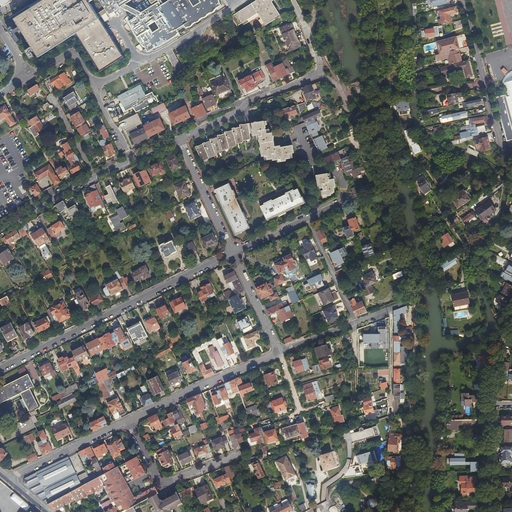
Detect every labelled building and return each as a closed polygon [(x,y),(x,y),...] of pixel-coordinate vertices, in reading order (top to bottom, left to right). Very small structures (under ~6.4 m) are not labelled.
[(44,0),(37,5),(14,19),(30,45),(24,49),(29,57),(33,55),(30,50),(32,48),(37,56),(61,42),(75,33),(87,53),(99,71),(122,57),(111,38),(99,19),(108,13),(109,12),(109,14),(110,14),(111,15),(112,15),(122,9),(120,6),(123,4),(123,3),(127,0),(44,0)] [(159,48),(159,47),(180,34),(178,30),(185,26),(187,29),(223,6),(219,0),(168,0),(170,1),(168,2),(166,0),(164,0),(162,1),(160,0),(149,0),(153,5),(141,13),(136,16),(134,17),(135,19),(130,23),(131,25),(133,29),(132,29),(145,49),(145,48),(149,53),(157,48),(157,49),(159,48)] [(256,14),(264,26),(279,16),(270,2),(272,1),(271,0),(256,0),(229,18),(236,28),(256,14)] [(122,9),(136,16),(141,13),(123,4),(120,6),(122,9)] [(457,13),(456,7),(447,9),(439,11),(441,17),(450,14),(457,13)] [(450,23),(452,23),(450,14),(441,17),(441,19),(447,18),(449,18),(450,23)] [(457,29),(464,27),(462,20),(455,22),(457,29)] [(280,30),(285,40),(296,36),(294,31),(294,30),(292,26),(291,25),(280,30)] [(436,27),(428,29),(428,30),(426,31),(427,37),(439,36),(438,29),(436,29),(436,27)] [(224,36),(228,45),(232,43),(229,34),(224,36)] [(296,36),(285,40),(289,52),(300,47),(300,46),(301,46),(299,41),(298,41),(296,36)] [(458,50),(459,49),(456,37),(436,42),(439,55),(458,50)] [(454,64),(461,62),(458,50),(439,55),(436,56),(438,61),(445,59),(447,58),(449,65),(454,64)] [(276,68),(275,69),(278,76),(280,79),(287,75),(288,75),(294,72),(292,67),(291,67),(287,60),(284,61),(284,62),(278,65),(279,66),(276,68)] [(446,66),(441,68),(443,76),(456,73),(455,70),(461,69),(461,71),(465,70),(467,77),(472,76),(468,61),(454,65),(454,64),(449,65),(446,66)] [(275,69),(272,63),(267,65),(268,68),(273,78),(278,76),(275,69)] [(245,88),(247,92),(258,87),(255,83),(264,78),(261,70),(238,82),(242,90),(245,88)] [(511,70),(510,71),(507,73),(504,77),(503,82),(506,95),(511,118),(511,70)] [(64,73),(50,81),(53,85),(55,84),(59,90),(63,87),(65,86),(66,87),(72,83),(69,79),(68,79),(64,73)] [(211,84),(217,96),(231,90),(225,78),(211,84)] [(368,79),(365,80),(363,81),(364,81),(364,82),(363,83),(363,84),(364,84),(365,88),(365,89),(367,89),(367,91),(370,90),(371,90),(369,81),(368,80),(369,80),(368,79)] [(37,85),(28,90),(32,95),(40,89),(37,85)] [(310,86),(302,89),(304,93),(302,93),(306,102),(316,99),(311,85),(310,86)] [(140,86),(117,97),(123,108),(146,96),(140,86)] [(67,108),(70,113),(78,108),(75,103),(78,101),(73,93),(63,99),(65,103),(66,102),(69,107),(67,108)] [(450,106),(459,104),(458,98),(463,97),(463,93),(447,95),(450,106)] [(212,95),(202,100),(203,101),(206,109),(216,104),(212,95)] [(495,98),(496,100),(507,142),(511,140),(511,118),(506,95),(495,98)] [(409,108),(408,99),(398,100),(399,109),(409,108)] [(312,102),(316,111),(318,110),(320,108),(324,109),(325,105),(312,102)] [(304,103),(298,105),(299,108),(300,114),(306,107),(304,103)] [(194,112),(197,119),(207,114),(202,104),(195,108),(194,105),(191,107),(193,110),(191,111),(192,113),(194,112)] [(0,121),(5,119),(10,127),(16,123),(11,114),(12,114),(10,110),(9,111),(5,105),(0,108),(0,121)] [(160,105),(152,109),(152,111),(154,114),(155,115),(162,111),(160,105)] [(174,125),(191,117),(186,106),(169,114),(174,125)] [(282,110),(282,111),(285,118),(297,114),(294,106),(282,110)] [(299,119),(298,126),(305,123),(309,133),(318,129),(314,119),(321,116),(318,110),(316,111),(299,119)] [(77,127),(85,122),(79,112),(70,117),(77,127)] [(466,112),(442,117),(443,123),(467,118),(466,112)] [(130,135),(135,144),(149,138),(145,128),(139,131),(137,127),(143,124),(139,115),(138,114),(119,123),(120,125),(122,124),(128,136),(130,135)] [(476,125),(489,122),(487,116),(469,120),(470,126),(476,125)] [(32,126),(40,122),(37,117),(29,121),(32,126)] [(144,127),(149,138),(165,130),(160,119),(144,127)] [(196,148),(202,161),(216,155),(216,154),(223,151),(222,151),(229,148),(229,147),(236,144),(236,143),(243,141),(243,139),(250,137),(255,136),(255,140),(258,140),(258,141),(259,146),(259,147),(260,149),(261,155),(263,155),(264,159),(269,158),(270,162),(273,161),(277,160),(277,163),(286,161),(286,159),(293,157),(292,153),(294,152),(292,144),(280,147),(280,145),(274,147),(273,138),(273,136),(272,136),(271,133),(269,133),(268,129),(265,130),(264,128),(265,128),(264,125),(267,124),(266,121),(256,123),(256,122),(254,123),(247,124),(242,125),(239,126),(240,127),(235,129),(235,128),(232,129),(232,131),(227,133),(227,132),(225,133),(225,135),(220,137),(220,136),(217,137),(218,138),(213,140),(210,141),(211,142),(206,145),(205,144),(203,145),(203,146),(199,148),(198,147),(196,148)] [(31,133),(35,138),(39,135),(38,133),(44,128),(40,122),(32,126),(29,128),(31,133)] [(91,132),(85,122),(77,127),(83,137),(89,133),(91,132)] [(109,139),(110,138),(104,125),(102,126),(99,128),(104,137),(103,140),(100,141),(99,143),(101,147),(103,147),(107,155),(110,154),(110,155),(116,153),(111,144),(108,146),(106,141),(106,138),(108,137),(109,139)] [(455,141),(479,136),(479,133),(486,131),(485,126),(476,128),(476,125),(470,126),(472,132),(460,134),(461,136),(455,138),(455,141)] [(83,137),(78,139),(79,142),(85,138),(86,140),(91,137),(89,133),(83,137)] [(312,140),(318,152),(327,148),(321,136),(312,140)] [(480,148),(481,153),(491,150),(488,137),(478,139),(478,140),(474,141),(477,149),(480,148)] [(67,154),(65,155),(67,159),(68,159),(71,166),(69,167),(72,174),(81,169),(77,163),(76,163),(73,156),(75,155),(72,151),(67,143),(62,145),(65,150),(63,151),(64,154),(66,153),(67,154)] [(413,145),(416,154),(422,151),(419,143),(413,145)] [(59,155),(60,157),(64,155),(60,149),(47,157),(48,159),(50,159),(54,156),(58,153),(59,155)] [(347,157),(344,149),(338,152),(338,153),(322,160),(325,167),(341,160),(347,157)] [(171,171),(176,169),(175,167),(179,165),(174,155),(165,159),(171,171)] [(348,162),(347,157),(341,160),(346,175),(351,173),(353,178),(357,177),(358,179),(361,178),(361,175),(364,174),(362,168),(354,170),(351,161),(348,162)] [(152,178),(160,174),(159,172),(164,169),(160,163),(148,168),(152,178)] [(55,174),(49,165),(44,168),(44,167),(42,168),(42,170),(35,174),(39,181),(48,175),(55,185),(60,182),(55,175),(56,175),(55,174)] [(56,171),(60,178),(68,173),(65,168),(63,170),(61,168),(58,170),(56,171)] [(140,188),(153,182),(147,169),(134,175),(140,188)] [(324,196),(325,199),(327,198),(327,197),(331,196),(331,194),(333,194),(333,193),(334,192),(334,188),(335,187),(334,179),(331,179),(330,177),(331,177),(330,173),(317,175),(320,189),(321,189),(322,191),(323,191),(324,196)] [(426,181),(423,176),(417,180),(420,184),(418,186),(424,195),(431,190),(425,182),(426,181)] [(135,188),(131,179),(127,181),(124,183),(120,185),(125,194),(130,192),(130,191),(135,188)] [(175,187),(179,195),(180,194),(182,198),(190,195),(184,182),(175,187)] [(229,221),(236,235),(249,228),(236,200),(237,199),(237,198),(236,199),(229,184),(215,190),(229,221)] [(41,193),(37,185),(31,189),(36,196),(41,193)] [(103,204),(94,185),(90,187),(93,193),(85,197),(90,208),(89,208),(90,211),(92,212),(94,211),(95,209),(95,208),(100,205),(99,205),(103,204)] [(123,202),(117,189),(112,191),(110,186),(105,189),(108,195),(104,197),(107,204),(111,202),(113,205),(117,203),(118,205),(123,202)] [(353,196),(360,192),(357,186),(350,189),(353,196)] [(260,207),(266,221),(304,203),(297,190),(260,207)] [(465,197),(462,192),(451,199),(457,209),(470,200),(467,196),(465,197)] [(68,209),(63,201),(57,205),(56,206),(62,216),(65,221),(79,213),(75,205),(68,209)] [(184,207),(191,221),(202,216),(195,201),(184,207)] [(495,210),(490,202),(475,212),(481,220),(495,210)] [(130,214),(129,213),(126,215),(122,208),(115,211),(118,216),(110,220),(116,231),(124,226),(122,223),(120,224),(118,222),(127,217),(126,216),(130,214)] [(475,217),(472,213),(463,220),(465,224),(475,217)] [(47,221),(42,214),(39,216),(43,224),(47,221)] [(344,228),(347,239),(354,236),(353,232),(359,229),(355,218),(348,221),(350,226),(344,228)] [(51,228),(47,230),(53,240),(61,236),(59,233),(64,229),(64,228),(66,227),(63,223),(62,225),(60,222),(51,227),(51,228)] [(42,229),(37,232),(43,243),(48,240),(42,229)] [(18,233),(16,230),(13,232),(5,238),(8,242),(12,249),(14,248),(11,244),(11,245),(10,243),(20,237),(17,233),(18,233)] [(317,233),(322,244),(328,241),(327,241),(322,231),(317,233)] [(43,243),(37,232),(31,236),(38,246),(42,244),(43,245),(44,245),(43,243)] [(201,239),(206,249),(217,243),(212,234),(201,239)] [(453,242),(448,234),(442,238),(444,241),(443,242),(443,243),(442,244),(444,248),(448,245),(450,248),(454,245),(452,243),(453,242)] [(163,253),(166,258),(177,252),(176,250),(180,248),(176,241),(173,243),(172,241),(168,243),(168,242),(160,246),(161,249),(160,250),(162,253),(163,253)] [(303,255),(313,250),(309,241),(302,244),(304,248),(301,249),(303,255)] [(370,242),(369,243),(361,245),(366,258),(366,257),(374,255),(374,254),(370,242)] [(186,244),(197,265),(201,263),(195,251),(196,251),(192,243),(189,244),(188,243),(186,244)] [(342,258),(347,255),(344,247),(330,254),(334,261),(336,260),(338,265),(344,262),(342,258)] [(0,255),(0,259),(4,265),(14,259),(8,250),(0,255)] [(313,250),(303,255),(306,260),(309,259),(311,262),(317,259),(313,250)] [(295,267),(295,266),(293,262),(293,261),(290,255),(283,259),(285,262),(282,264),(281,263),(276,265),(280,273),(285,271),(286,274),(291,272),(290,270),(295,267)] [(456,257),(449,261),(450,264),(451,265),(458,260),(456,257)] [(496,262),(507,269),(510,262),(499,257),(496,262)] [(151,277),(145,267),(141,269),(141,270),(133,274),(137,282),(145,278),(145,279),(151,277)] [(342,269),(335,272),(339,281),(346,278),(342,269)] [(44,277),(51,274),(48,270),(39,275),(41,279),(44,277)] [(511,273),(506,270),(504,273),(503,272),(502,272),(501,272),(500,275),(500,276),(501,276),(500,278),(511,284),(511,283),(511,282),(511,273)] [(237,295),(243,292),(234,271),(223,277),(227,284),(228,284),(231,282),(235,290),(232,292),(230,293),(229,291),(224,294),(227,300),(228,299),(237,295)] [(393,280),(403,276),(402,271),(392,275),(391,275),(393,280)] [(111,296),(127,288),(127,287),(123,281),(123,280),(118,272),(114,274),(118,280),(112,282),(109,284),(105,286),(106,288),(104,289),(104,290),(106,296),(107,296),(110,295),(111,296)] [(358,278),(363,289),(372,285),(376,282),(372,272),(358,278)] [(322,277),(321,274),(307,280),(308,283),(303,285),(306,292),(311,289),(310,286),(315,283),(317,289),(324,286),(321,280),(323,280),(322,277)] [(266,284),(269,290),(270,289),(284,282),(281,276),(274,280),(274,281),(273,282),(266,284)] [(511,286),(505,282),(503,286),(505,287),(502,294),(511,298),(511,286)] [(196,299),(188,283),(184,285),(188,291),(185,292),(190,302),(196,299)] [(258,294),(269,290),(266,284),(266,283),(260,287),(258,284),(256,284),(254,285),(258,294)] [(214,293),(209,284),(201,288),(202,291),(197,293),(202,302),(207,299),(206,297),(214,293)] [(328,288),(318,293),(324,306),(334,301),(328,288)] [(0,300),(7,297),(14,293),(17,292),(15,289),(6,294),(0,297),(0,296),(0,300)] [(269,290),(258,294),(261,300),(268,296),(272,294),(270,289),(269,290)] [(292,305),(300,301),(294,290),(287,294),(292,305)] [(75,295),(79,303),(81,302),(84,307),(89,304),(81,291),(75,295)] [(272,294),(268,296),(271,302),(279,298),(276,292),(272,294)] [(467,293),(452,296),(454,307),(469,304),(467,293)] [(90,300),(93,306),(102,301),(99,295),(90,300)] [(240,300),(237,295),(228,299),(229,302),(231,303),(230,304),(231,306),(234,307),(236,312),(238,311),(238,312),(242,310),(241,309),(245,307),(242,301),(240,302),(240,300)] [(504,309),(509,300),(500,295),(498,299),(501,301),(500,304),(502,305),(501,307),(504,309)] [(0,303),(2,307),(3,306),(3,307),(6,305),(5,305),(10,303),(7,297),(0,300),(0,303)] [(170,303),(175,313),(186,308),(181,298),(170,303)] [(361,315),(367,313),(362,302),(357,304),(354,299),(351,301),(350,300),(349,300),(356,317),(361,315)] [(47,311),(54,324),(59,322),(60,322),(61,322),(64,321),(64,320),(70,317),(62,303),(47,311)] [(269,316),(273,314),(276,312),(284,309),(281,303),(266,310),(269,316)] [(284,309),(276,312),(281,322),(282,322),(292,317),(293,316),(289,308),(292,307),(291,305),(284,309)] [(156,310),(161,318),(169,314),(165,306),(156,310)] [(333,306),(322,311),(328,323),(338,318),(336,314),(337,314),(335,309),(334,310),(333,306)] [(395,328),(397,327),(397,330),(399,330),(399,327),(399,324),(401,324),(400,321),(403,320),(401,314),(406,313),(405,310),(408,309),(407,306),(393,311),(394,316),(395,325),(395,328)] [(160,328),(154,315),(144,320),(150,333),(160,328)] [(34,330),(37,334),(39,333),(49,327),(48,324),(51,322),(48,316),(45,318),(34,324),(33,323),(31,324),(34,330)] [(247,332),(253,330),(248,320),(247,321),(245,318),(237,322),(241,331),(242,330),(243,332),(246,331),(247,332)] [(8,342),(18,337),(11,323),(0,329),(8,342)] [(148,337),(141,323),(140,323),(141,324),(128,330),(128,329),(127,329),(135,344),(135,343),(147,337),(147,338),(148,337)] [(19,329),(25,340),(30,337),(30,336),(34,334),(29,324),(24,326),(19,329)] [(363,335),(364,343),(379,343),(379,348),(387,347),(386,327),(379,327),(379,334),(363,335)] [(116,332),(113,333),(117,343),(120,342),(128,338),(127,336),(125,337),(120,328),(115,330),(116,332)] [(399,342),(399,336),(397,336),(397,330),(395,330),(394,330),(394,336),(394,365),(400,366),(402,365),(405,364),(405,358),(408,357),(408,347),(407,347),(407,346),(403,346),(403,347),(400,347),(400,342),(399,342)] [(259,339),(256,332),(244,337),(248,349),(255,346),(253,341),(259,339)] [(109,334),(99,339),(105,351),(115,345),(117,343),(113,333),(110,335),(109,334)] [(172,343),(181,339),(179,335),(170,339),(172,343)] [(131,344),(128,338),(120,342),(123,348),(131,344)] [(212,376),(216,374),(215,372),(213,373),(211,369),(206,371),(197,352),(207,347),(217,367),(220,366),(223,371),(231,368),(217,341),(215,338),(191,350),(205,379),(212,376)] [(231,368),(235,366),(229,355),(234,353),(229,343),(225,345),(222,338),(217,341),(231,368)] [(90,344),(87,346),(92,356),(103,350),(98,340),(95,342),(95,341),(90,344)] [(325,342),(314,346),(318,356),(322,355),(322,357),(332,353),(330,348),(327,349),(326,345),(325,342)] [(77,361),(89,355),(84,346),(72,352),(75,357),(77,361)] [(152,357),(154,360),(171,351),(171,349),(170,348),(157,355),(152,357)] [(66,355),(63,356),(63,357),(68,368),(73,366),(77,374),(82,372),(81,370),(78,364),(77,361),(75,357),(70,360),(70,361),(69,361),(69,360),(66,355)] [(330,364),(327,356),(319,359),(322,370),(326,368),(332,367),(331,363),(330,364)] [(62,372),(68,368),(63,357),(58,360),(60,363),(58,364),(62,372)] [(308,369),(305,358),(293,362),(296,373),(308,369)] [(177,363),(182,373),(186,371),(187,374),(195,370),(190,359),(187,360),(188,361),(183,363),(183,362),(180,362),(177,363)] [(489,371),(490,363),(478,364),(478,372),(481,372),(489,371)] [(40,368),(45,379),(51,376),(52,377),(56,375),(54,371),(50,364),(40,368)] [(321,372),(319,364),(312,366),(314,373),(317,372),(318,373),(321,372)] [(117,375),(118,378),(126,375),(125,374),(136,368),(134,366),(130,368),(126,370),(120,373),(117,375)] [(101,382),(103,381),(109,379),(108,376),(109,375),(106,369),(96,374),(97,378),(97,379),(97,380),(98,380),(99,380),(100,380),(101,382)] [(163,378),(168,387),(182,381),(178,371),(163,378)] [(274,377),(275,376),(273,372),(264,375),(268,387),(277,383),(276,380),(275,380),(274,377)] [(0,432),(6,429),(0,418),(0,403),(19,394),(28,411),(38,406),(29,389),(34,387),(28,375),(0,388),(0,432)] [(148,381),(155,395),(164,390),(158,376),(148,381)] [(242,386),(239,377),(235,379),(239,392),(242,399),(243,403),(246,402),(245,401),(244,396),(243,396),(242,394),(252,390),(250,383),(242,386)] [(239,392),(235,379),(231,381),(225,384),(227,390),(232,388),(234,393),(239,392)] [(315,395),(321,393),(316,381),(302,386),(307,400),(311,398),(311,400),(316,398),(315,395)] [(67,395),(74,391),(79,389),(76,384),(64,390),(65,392),(67,395)] [(223,384),(218,387),(223,400),(228,398),(223,384)] [(394,416),(397,416),(397,399),(400,399),(400,402),(404,402),(404,391),(401,391),(401,389),(400,389),(400,384),(394,384),(394,402),(394,416)] [(218,387),(215,388),(216,391),(211,393),(216,405),(221,403),(223,402),(223,400),(218,387)] [(51,398),(53,402),(54,402),(56,401),(59,399),(67,395),(65,392),(51,398)] [(329,396),(329,397),(330,401),(342,397),(341,392),(329,396)] [(150,404),(153,403),(148,393),(146,394),(147,395),(141,398),(145,407),(150,404)] [(476,402),(476,395),(470,395),(470,393),(462,393),(462,400),(465,400),(466,406),(465,407),(472,407),(472,402),(476,402)] [(206,408),(201,394),(196,396),(201,412),(203,411),(202,410),(206,408)] [(116,421),(121,418),(120,416),(113,401),(111,398),(110,395),(105,398),(116,421)] [(58,403),(60,408),(76,400),(73,396),(58,403)] [(196,396),(187,400),(189,405),(192,404),(196,414),(202,412),(201,412),(196,396)] [(113,401),(120,416),(126,413),(118,398),(117,399),(113,401)] [(282,398),(269,402),(273,413),(285,409),(282,398)] [(376,419),(372,403),(363,406),(367,421),(376,419)] [(255,406),(245,409),(247,414),(248,418),(258,414),(255,406)] [(333,425),(342,422),(341,416),(338,406),(333,408),(333,409),(330,410),(333,418),(331,418),(333,425)] [(189,431),(182,415),(179,416),(176,410),(172,412),(177,422),(178,424),(183,434),(189,431)] [(206,423),(202,413),(201,414),(204,423),(201,424),(202,427),(199,428),(198,426),(196,427),(197,429),(190,431),(191,433),(199,430),(202,429),(207,427),(206,423)] [(162,426),(157,414),(152,417),(148,418),(153,428),(155,427),(156,430),(160,428),(159,426),(160,425),(161,426),(162,426)] [(502,425),(510,425),(511,424),(511,415),(510,415),(510,417),(502,417),(502,425)] [(100,428),(102,428),(101,426),(107,423),(104,416),(94,422),(93,420),(89,422),(94,431),(100,428)] [(175,421),(173,416),(163,421),(166,426),(175,421)] [(301,420),(296,421),(301,438),(301,439),(306,437),(305,433),(307,433),(305,426),(303,426),(302,423),(301,420)] [(484,420),(446,420),(446,429),(448,429),(448,430),(459,429),(459,425),(459,424),(477,424),(477,425),(477,427),(484,427),(484,420)] [(57,440),(63,437),(72,432),(67,423),(52,430),(57,440)] [(176,425),(175,425),(176,427),(171,429),(173,433),(171,433),(172,436),(174,435),(175,438),(180,436),(180,435),(183,434),(178,424),(176,425)] [(361,427),(360,427),(359,428),(359,429),(359,430),(359,431),(360,431),(350,434),(353,443),(379,435),(376,426),(363,430),(363,429),(362,428),(361,427)] [(258,443),(263,442),(259,427),(254,429),(255,432),(249,434),(251,442),(257,440),(258,443)] [(295,436),(292,427),(281,430),(283,435),(285,435),(286,438),(295,436)] [(237,449),(241,448),(238,443),(238,442),(236,438),(235,435),(234,430),(232,431),(233,434),(229,435),(235,450),(237,449)] [(277,439),(274,430),(264,433),(267,442),(277,439)] [(51,452),(53,451),(51,447),(48,442),(47,439),(43,431),(38,433),(42,441),(48,454),(51,452)] [(401,438),(402,434),(389,433),(388,450),(390,451),(398,452),(398,448),(398,447),(397,447),(397,439),(400,440),(401,438)] [(224,444),(228,443),(226,436),(222,438),(221,437),(211,441),(215,450),(225,446),(224,444)] [(121,439),(115,441),(120,450),(121,453),(126,450),(123,445),(124,445),(121,439)] [(43,456),(48,454),(42,441),(37,444),(43,456)] [(115,441),(107,445),(111,454),(114,453),(115,454),(117,453),(117,451),(120,450),(115,441)] [(107,452),(104,444),(93,449),(97,456),(101,455),(101,456),(103,456),(102,454),(107,452)] [(207,452),(211,451),(208,444),(205,445),(194,449),(197,457),(208,453),(207,452)] [(165,446),(156,451),(163,465),(173,460),(166,448),(165,446)] [(501,457),(501,459),(511,458),(511,457),(511,456),(511,446),(501,447),(501,453),(502,453),(502,457),(501,457)] [(83,450),(79,452),(81,457),(87,454),(88,455),(87,456),(88,458),(94,455),(90,447),(83,450)] [(182,465),(193,460),(190,451),(178,456),(182,465)] [(336,451),(331,452),(335,466),(340,465),(336,451)] [(374,451),(357,456),(361,469),(378,464),(374,451)] [(335,466),(331,452),(319,455),(323,470),(335,467),(335,466)] [(32,461),(38,458),(36,454),(27,458),(29,463),(32,461)] [(123,458),(125,462),(135,457),(133,454),(123,458)] [(288,460),(286,456),(276,461),(286,480),(296,474),(291,465),(291,464),(290,461),(288,460)] [(390,466),(389,471),(395,471),(395,466),(396,466),(396,459),(395,459),(395,456),(387,457),(387,466),(390,466)] [(463,456),(455,456),(455,457),(459,457),(459,465),(466,465),(466,462),(466,458),(465,458),(463,458),(463,456)] [(98,463),(95,457),(93,458),(94,459),(92,460),(97,470),(101,468),(98,463)] [(145,473),(136,457),(135,457),(125,462),(118,467),(126,483),(145,473)] [(77,477),(67,458),(48,467),(25,478),(24,485),(48,505),(70,492),(82,486),(77,477)] [(259,478),(265,475),(258,460),(252,463),(253,465),(256,472),(259,478)] [(104,474),(117,467),(115,462),(112,463),(103,468),(101,469),(104,474)] [(228,466),(224,467),(227,473),(229,478),(233,476),(228,466)] [(121,511),(133,506),(149,497),(156,493),(158,492),(155,487),(134,498),(127,484),(126,483),(118,467),(117,467),(104,474),(99,477),(104,487),(110,498),(111,499),(100,504),(104,511),(121,511)] [(99,477),(104,474),(101,469),(88,477),(90,481),(99,477)] [(90,481),(88,477),(86,472),(77,477),(82,486),(91,482),(90,481)] [(216,487),(230,481),(229,478),(227,473),(213,480),(216,487)] [(463,493),(463,498),(476,497),(476,492),(476,483),(479,483),(479,477),(471,477),(471,478),(469,478),(469,476),(460,476),(460,483),(462,483),(462,493),(463,493)] [(510,478),(503,478),(503,487),(511,487),(511,495),(511,476),(510,476),(510,478)] [(91,482),(82,486),(70,492),(74,499),(76,502),(104,487),(99,477),(90,481),(91,482)] [(305,481),(310,498),(315,496),(315,484),(314,484),(315,481),(306,480),(305,481)] [(207,485),(195,491),(197,495),(201,504),(208,500),(213,498),(207,485)] [(177,494),(182,502),(197,495),(195,491),(193,487),(177,494)] [(70,492),(48,505),(54,510),(73,499),(74,499),(70,492)] [(156,493),(149,497),(153,505),(163,500),(162,500),(161,499),(159,499),(156,493)] [(178,506),(183,504),(182,502),(177,494),(177,493),(172,496),(178,506)] [(172,495),(166,499),(168,501),(166,502),(167,504),(169,503),(170,506),(169,507),(171,510),(178,506),(172,496),(172,495)] [(224,498),(219,500),(223,509),(228,507),(224,498)] [(171,511),(171,510),(169,507),(170,506),(169,503),(167,504),(166,502),(168,501),(166,499),(163,500),(153,505),(157,511),(171,511)] [(279,508),(281,511),(285,511),(287,511),(292,508),(288,500),(286,499),(282,501),(281,503),(280,499),(276,501),(278,504),(279,508)] [(457,511),(468,511),(468,509),(478,509),(478,501),(455,502),(455,506),(453,506),(454,510),(455,510),(457,511)]
